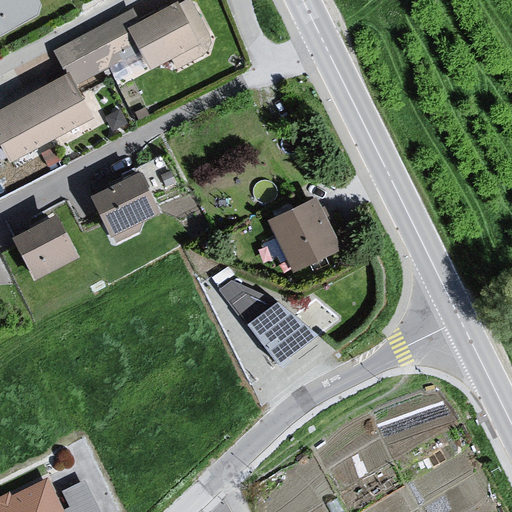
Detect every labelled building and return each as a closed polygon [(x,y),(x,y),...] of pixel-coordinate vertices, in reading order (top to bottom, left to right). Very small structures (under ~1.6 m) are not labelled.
[(38,0),(0,0),(0,34),(38,14),(41,4),(38,0)] [(186,0),(179,4),(177,0),(140,20),(128,26),(141,50),(150,67),(172,55),(178,66),(206,51),(210,42),(209,33),(191,0),(186,0)] [(68,71),(75,85),(141,50),(128,26),(140,20),(133,6),(52,50),(65,73),(68,71)] [(65,73),(0,107),(0,144),(9,161),(92,116),(75,85),(68,71),(65,73)] [(176,181),(171,169),(161,174),(166,185),(176,181)] [(139,170),(91,194),(110,236),(113,235),(116,241),(139,230),(143,220),(158,211),(139,170)] [(315,196),(267,219),(292,271),(340,248),(315,196)] [(56,213),(12,235),(34,278),(78,256),(56,213)] [(219,288),(277,362),(316,333),(276,300),(231,279),(219,288)] [(47,476),(0,499),(0,511),(64,511),(63,509),(47,476)] [(69,506),(63,509),(64,511),(101,511),(85,478),(61,490),(69,506)]
